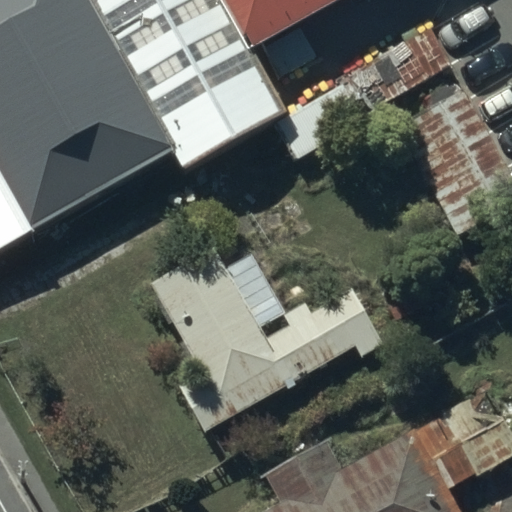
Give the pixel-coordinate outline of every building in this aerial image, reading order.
[(0,0),(0,178),(30,231),(171,152),(84,0),(0,0)] [(184,177),(287,120),(245,42),(221,0),(84,0),(171,152),(184,177)] [(221,0),(245,42),(322,0),(221,0)] [(511,21),(455,54),(456,54),(493,121),(511,110),(511,21)] [(511,179),(464,92),(397,130),(456,239),(511,208),(511,179)] [(372,281),(373,283),(396,323),(436,301),(413,258),(372,281)] [(381,345),(353,297),(292,331),(253,262),(223,279),(213,261),(160,291),(207,373),(182,388),(204,427),(355,341),(363,355),(381,345)] [(508,447),(483,401),(343,478),(324,444),(272,473),(288,501),(268,511),(449,511),(436,487),(508,447)]
